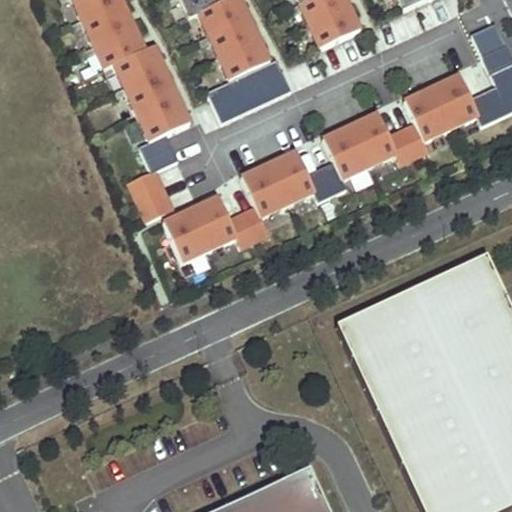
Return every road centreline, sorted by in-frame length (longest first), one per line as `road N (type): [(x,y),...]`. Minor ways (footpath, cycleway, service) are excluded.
road 1 (residential): [(0,428),(511,192)]
road 2 (residential): [(197,165),(509,0)]
